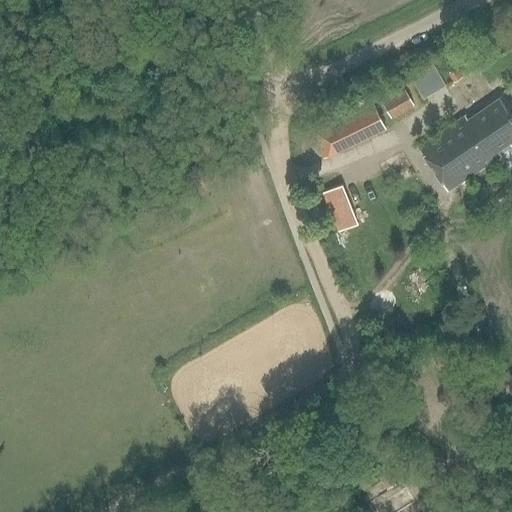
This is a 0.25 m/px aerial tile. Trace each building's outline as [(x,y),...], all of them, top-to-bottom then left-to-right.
[(457,68),(448,73),(453,83),(463,77),(457,68)] [(406,90),(386,101),(395,116),(415,105),(406,90)] [(310,127),(325,158),(387,128),(372,97),(310,127)] [(511,147),(511,119),(501,103),(469,126),(466,122),(419,154),(449,197),(501,161),(498,157),(511,147)] [(338,228),(359,223),(349,182),(328,187),(338,228)] [(511,406),(501,412),(508,428),(511,426),(511,406)] [(387,488),(374,498),(384,511),(399,511),(418,498),(407,484),(392,495),(387,488)]
